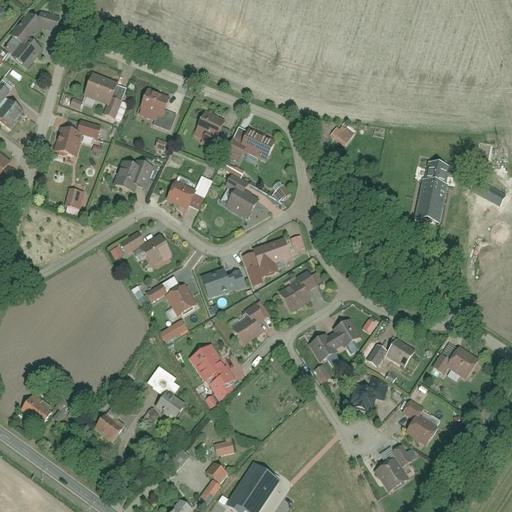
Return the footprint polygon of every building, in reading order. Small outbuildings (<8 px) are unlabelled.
[(41,17),(39,24),(29,16),(10,39),(22,49),(13,59),(29,72),(43,55),(30,45),(40,32),(57,36),(60,22),(41,17)] [(95,79),(86,100),(110,110),(119,89),(95,79)] [(0,88),(0,105),(9,95),(1,88),(0,88)] [(180,120),(169,115),(173,106),(149,96),(142,113),(160,121),(156,131),(172,138),(180,120)] [(75,102),(72,109),(81,113),(85,106),(75,102)] [(8,104),(0,114),(0,124),(11,132),(23,115),(8,104)] [(110,121),(122,126),(128,109),(116,105),(110,121)] [(205,116),(197,135),(206,139),(203,147),(222,155),(228,142),(221,139),(227,125),(205,116)] [(105,134),(83,128),(80,138),(102,144),(105,134)] [(340,130),(335,136),(341,142),(347,135),(340,130)] [(61,134),(55,160),(75,166),(82,139),(61,134)] [(241,166),(247,154),(270,165),(279,147),(252,134),(245,150),(233,144),(226,159),(241,166)] [(158,142),(155,149),(164,152),(167,145),(158,142)] [(0,158),(0,186),(13,170),(0,158)] [(449,189),(445,188),(450,167),(432,164),(427,185),(424,184),(416,222),(442,227),(449,189)] [(140,190),(148,193),(156,172),(143,167),(142,171),(126,165),(117,189),(137,197),(140,190)] [(402,170),(400,180),(420,184),(422,174),(402,170)] [(247,176),(237,171),(234,177),(243,182),(247,176)] [(260,203),(246,196),(250,189),(232,179),(225,191),(237,197),(229,211),(249,222),(260,203)] [(482,179),(472,197),(499,211),(509,193),(482,179)] [(198,198),(206,202),(214,185),(206,181),(198,198)] [(178,184),(168,202),(189,213),(199,195),(178,184)] [(0,207),(3,210),(8,204),(4,201),(11,192),(2,185),(0,188),(0,207)] [(285,188),(276,195),(283,203),(292,196),(285,188)] [(71,192),(67,211),(83,215),(87,195),(71,192)] [(471,206),(458,204),(455,217),(469,220),(471,206)] [(141,236),(122,248),(128,257),(147,245),(141,236)] [(142,251),(154,270),(173,257),(161,238),(142,251)] [(294,253),(306,250),(303,239),(292,242),(294,253)] [(281,277),(278,267),(292,263),(286,243),(255,252),(257,257),(245,261),(253,290),(267,286),(265,281),(281,277)] [(120,249),(112,254),(118,264),(126,260),(120,249)] [(204,280),(210,301),(247,290),(240,269),(204,280)] [(326,284),(319,274),(313,278),(311,274),(297,283),(297,284),(280,294),(293,315),(313,303),(309,296),(320,288),(326,284)] [(148,297),(153,307),(181,292),(175,282),(148,297)] [(140,289),(133,293),(136,298),(143,295),(140,289)] [(187,290),(169,301),(181,321),(199,310),(187,290)] [(258,309),(246,317),(249,321),(233,331),(245,349),(265,336),(257,325),(265,320),(258,309)] [(339,357),(336,352),(345,346),(347,351),(363,340),(351,323),(336,333),(338,336),(329,342),(327,338),(311,348),(323,367),(339,357)] [(163,337),(168,346),(191,333),(185,324),(163,337)] [(399,341),(388,361),(407,372),(418,352),(399,341)] [(449,346),(431,374),(441,380),(459,352),(449,346)] [(377,347),(367,364),(379,371),(389,353),(377,347)] [(212,351),(193,364),(222,407),(242,393),(212,351)] [(462,354),(450,371),(467,382),(479,365),(462,354)] [(166,400),(158,411),(176,425),(189,409),(173,397),(182,385),(162,370),(149,387),(166,400)] [(391,385),(377,381),(373,392),(359,387),(352,410),(374,417),(379,401),(385,403),(391,385)] [(418,391),(412,401),(418,405),(424,395),(418,391)] [(36,397),(23,414),(44,429),(57,412),(36,397)] [(211,402),(206,406),(213,415),(218,411),(211,402)] [(410,403),(402,416),(417,424),(424,412),(410,403)] [(69,406),(61,415),(66,419),(74,411),(69,406)] [(111,416),(97,433),(115,447),(129,430),(111,416)] [(419,421),(408,437),(428,450),(439,433),(419,421)] [(215,449),(219,460),(236,455),(232,443),(215,449)] [(404,449),(394,457),(405,472),(415,464),(404,449)] [(172,467),(180,474),(191,461),(183,453),(172,467)] [(394,462),(376,475),(393,498),(411,485),(394,462)] [(213,465),(207,476),(221,484),(227,473),(213,465)] [(261,511),(280,485),(253,467),(230,503),(242,511),(261,511)] [(215,483),(201,502),(209,507),(223,488),(215,483)] [(200,511),(181,499),(172,511),(200,511)] [(222,500),(218,505),(225,511),(230,505),(222,500)]
